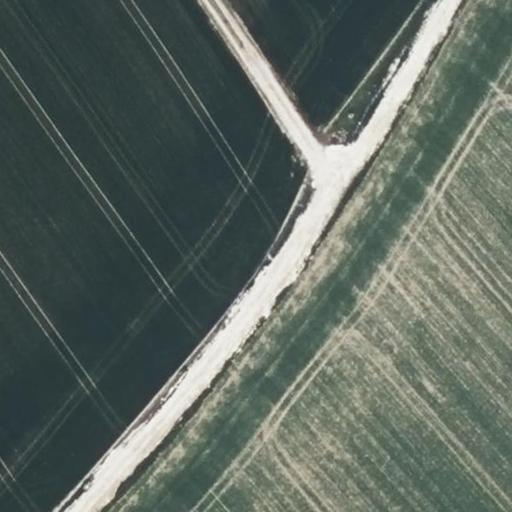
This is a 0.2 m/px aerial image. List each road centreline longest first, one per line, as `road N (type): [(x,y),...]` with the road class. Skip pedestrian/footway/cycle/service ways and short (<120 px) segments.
road 1 (track): [(92,511),(275,297),(449,0)]
road 2 (track): [(343,187),(213,0)]
